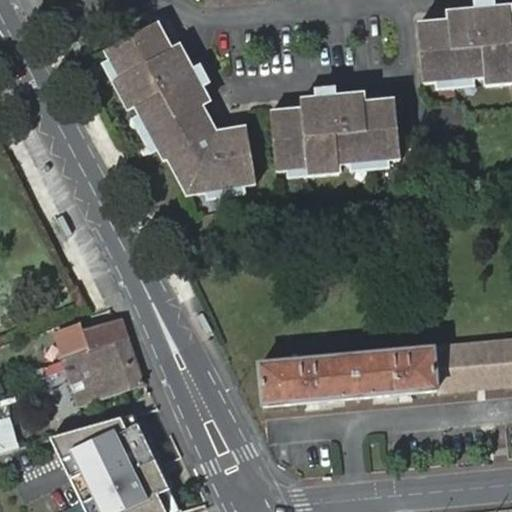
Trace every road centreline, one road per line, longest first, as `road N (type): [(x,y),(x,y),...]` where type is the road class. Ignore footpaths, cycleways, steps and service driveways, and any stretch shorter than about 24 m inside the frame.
road 1 (secondary): [(0,14),(253,511)]
road 2 (residential): [(275,511),(511,483)]
